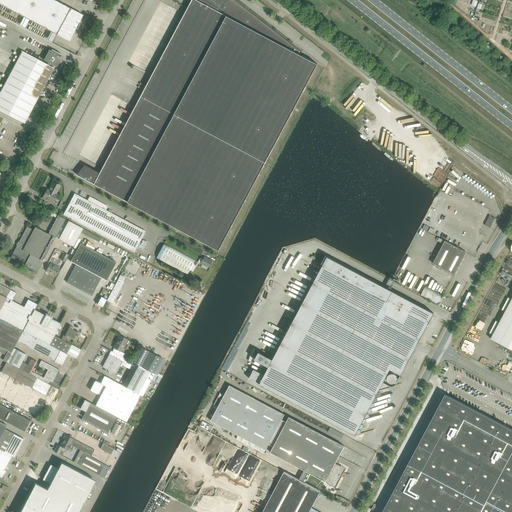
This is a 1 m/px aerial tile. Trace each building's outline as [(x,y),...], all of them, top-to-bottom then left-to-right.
[(0,0),(0,4),(56,34),(56,35),(57,34),(69,41),(76,28),(77,29),(79,25),(80,24),(78,23),(83,15),(70,8),(54,0),(0,0)] [(301,52),(235,0),(227,0),(221,8),(211,0),(191,0),(141,96),(265,162),(317,64),(299,54),(300,51),(301,52)] [(485,2),(476,0),(473,0),(471,5),(483,9),(485,2)] [(46,39),(51,41),(55,34),(50,31),(46,39)] [(0,92),(0,110),(24,123),(54,68),(49,65),(50,63),(57,67),(60,60),(56,56),(57,53),(61,54),(51,49),(51,51),(49,49),(43,60),(48,62),(47,64),(22,51),(0,92)] [(219,250),(265,162),(141,96),(100,173),(87,167),(86,166),(79,175),(77,174),(77,175),(219,250)] [(330,117),(340,125),(345,120),(335,112),(330,117)] [(59,185),(53,182),(50,186),(51,187),(49,191),(47,190),(42,198),(51,203),(56,194),(54,193),(59,185)] [(134,251),(145,230),(105,209),(107,206),(89,196),(87,200),(74,193),(63,214),(134,251)] [(10,258),(37,272),(55,237),(65,219),(58,215),(48,234),(35,227),(33,230),(26,226),(25,226),(27,227),(10,258)] [(489,215),(484,225),(490,228),(495,218),(489,215)] [(68,220),(58,239),(73,247),(83,228),(68,220)] [(432,263),(454,275),(466,252),(444,241),(432,263)] [(76,264),(66,282),(67,282),(68,281),(91,294),(90,295),(91,295),(101,277),(106,279),(115,262),(80,243),(70,261),(76,264)] [(195,260),(164,244),(156,259),(187,275),(195,260)] [(254,369),(249,378),(355,435),(379,391),(395,386),(433,313),(345,266),(346,265),(340,262),(339,263),(325,256),(321,264),(323,265),(264,375),(254,369)] [(131,257),(122,275),(132,280),(142,263),(131,257)] [(205,257),(201,264),(208,268),(212,261),(205,257)] [(50,263),(46,271),(55,276),(59,268),(50,263)] [(118,279),(107,301),(112,303),(124,282),(118,279)] [(37,304),(28,299),(24,307),(6,298),(10,290),(0,284),(0,318),(19,328),(23,330),(28,321),(34,309),(37,304)] [(194,311),(201,293),(202,293),(203,292),(186,285),(179,305),(194,311)] [(438,305),(443,295),(425,286),(420,295),(438,305)] [(101,296),(97,304),(102,307),(106,299),(101,296)] [(511,297),(496,328),(490,338),(511,350),(511,297)] [(49,344),(57,328),(60,323),(51,318),(52,317),(46,314),(45,315),(34,309),(28,321),(23,330),(41,340),(49,344)] [(23,330),(19,328),(0,318),(0,344),(2,346),(1,348),(11,353),(14,348),(17,341),(23,330)] [(54,335),(58,328),(61,323),(60,323),(57,328),(49,344),(67,354),(76,359),(81,350),(72,345),(65,341),(67,337),(63,335),(61,339),(54,335)] [(73,329),(73,328),(69,325),(69,326),(64,335),(63,335),(67,337),(68,336),(74,340),(79,332),(73,329)] [(17,341),(35,351),(41,340),(23,330),(17,341)] [(114,348),(112,351),(118,355),(118,354),(123,357),(124,353),(120,351),(122,348),(126,339),(127,339),(119,335),(116,340),(117,341),(113,348),(114,348)] [(67,354),(49,344),(41,340),(35,351),(61,365),(67,354)] [(131,362),(154,374),(162,358),(140,346),(131,362)] [(11,353),(6,361),(9,363),(16,349),(14,348),(11,353)] [(26,354),(16,349),(9,363),(19,368),(22,361),(26,354)] [(111,351),(102,366),(107,369),(110,370),(109,373),(113,374),(114,373),(116,374),(120,366),(122,367),(123,366),(126,359),(123,357),(118,354),(118,355),(112,351),(111,351)] [(19,368),(30,374),(37,362),(31,358),(28,364),(22,361),(19,368)] [(130,370),(122,385),(140,395),(142,396),(154,374),(131,362),(126,359),(123,366),(130,370)] [(52,382),(57,373),(59,370),(41,360),(39,365),(48,369),(43,378),(52,382)] [(6,361),(1,372),(42,393),(41,394),(45,396),(51,385),(30,374),(19,368),(9,363),(6,361)] [(0,375),(0,394),(5,387),(8,380),(6,379),(0,375)] [(101,395),(95,405),(117,416),(126,421),(140,395),(122,385),(104,376),(100,383),(96,381),(94,381),(90,389),(91,390),(97,394),(98,393),(101,395)] [(305,482),(310,473),(320,478),(325,481),(324,482),(325,482),(325,481),(326,482),(330,486),(331,485),(331,486),(335,488),(342,476),(342,475),(341,475),(346,470),(341,465),(341,466),(340,466),(335,463),(339,456),(344,446),(320,433),(289,417),(286,422),(282,420),(284,414),(229,385),(224,395),(220,393),(214,404),(218,406),(211,420),(238,435),(236,439),(264,453),(269,444),(273,447),(270,452),(304,470),(299,479),(284,471),(262,511),(308,511),(320,491),(305,482)] [(5,387),(0,394),(0,397),(11,403),(16,393),(5,387)] [(16,393),(11,403),(22,410),(28,399),(16,393)] [(511,511),(511,429),(445,394),(381,511),(511,511)] [(28,399),(22,410),(34,416),(40,406),(28,399)] [(108,434),(117,416),(95,405),(85,400),(83,403),(84,404),(81,409),(85,411),(81,419),(108,434)] [(0,418),(26,432),(31,421),(0,404),(0,418)] [(0,449),(12,456),(13,456),(15,451),(16,451),(18,448),(17,448),(20,442),(21,442),(22,439),(22,438),(5,429),(6,425),(5,425),(0,421),(0,449)] [(208,430),(210,425),(202,421),(200,426),(208,430)] [(117,436),(122,426),(115,423),(110,432),(117,436)] [(94,450),(66,435),(60,446),(68,450),(71,444),(84,451),(77,463),(104,478),(110,467),(91,456),(94,450)] [(120,452),(108,446),(104,443),(100,449),(117,458),(120,452)] [(57,445),(54,451),(62,455),(64,452),(61,451),(62,448),(57,445)] [(0,449),(0,476),(1,477),(5,471),(6,472),(7,471),(4,470),(12,456),(0,449)] [(77,511),(92,484),(90,477),(61,462),(58,468),(50,464),(46,472),(46,471),(45,472),(44,474),(44,475),(42,479),(50,483),(47,489),(34,482),(34,483),(35,483),(23,505),(36,511),(77,511)] [(350,501),(345,498),(340,496),(340,497),(337,495),(336,497),(349,504),(350,501)]
